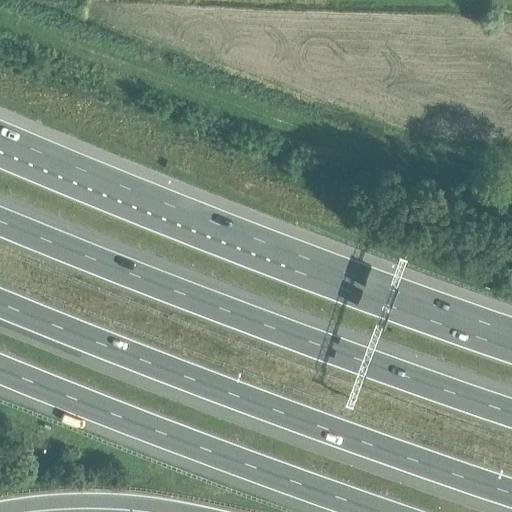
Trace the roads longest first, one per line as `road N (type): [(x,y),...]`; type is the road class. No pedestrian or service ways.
road 1 (motorway): [(511,345),(0,149)]
road 2 (motorway): [(511,415),(352,361),(0,220)]
road 3 (motorway): [(0,303),(333,433),(511,493)]
road 4 (motorway): [(0,370),(375,511)]
road 5 (motorway): [(0,510),(114,503),(181,511)]
